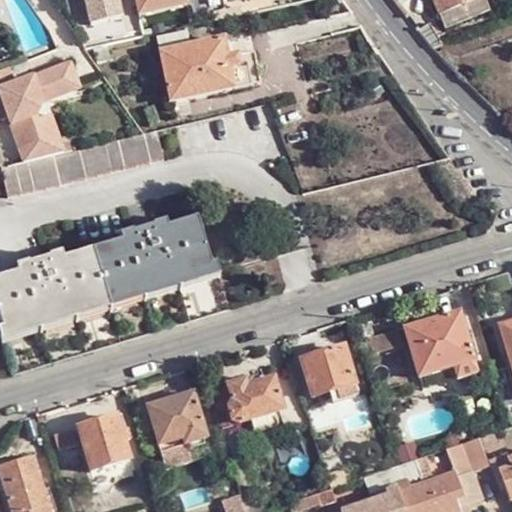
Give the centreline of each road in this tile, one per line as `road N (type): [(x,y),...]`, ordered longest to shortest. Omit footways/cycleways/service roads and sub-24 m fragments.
road 1 (residential): [(305,306),(277,211),(240,177),(187,173),(0,226)]
road 2 (residential): [(0,401),(305,306)]
road 3 (residential): [(305,306),(511,242)]
road 4 (tertiary): [(511,151),(408,54),(369,0)]
